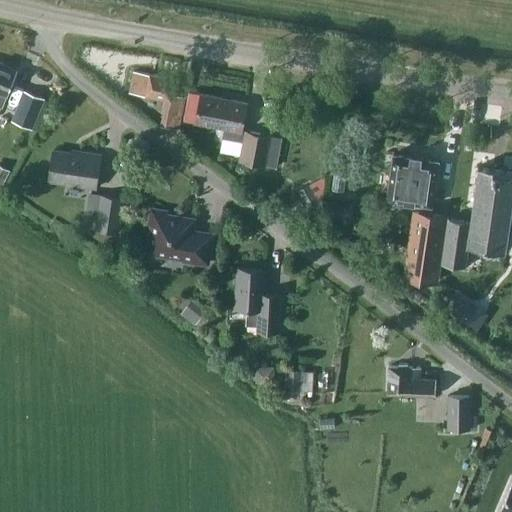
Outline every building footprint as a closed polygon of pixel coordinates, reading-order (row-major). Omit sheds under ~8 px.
[(0,106),(1,107),(15,72),(3,67),(2,64),(0,63),(0,106)] [(149,73),(132,70),(128,93),(145,96),(164,100),(159,126),(179,130),(186,97),(172,94),(176,78),(149,73)] [(12,120),(31,128),(43,98),(24,91),(12,120)] [(195,121),(196,114),(195,114),(200,93),(189,91),(184,119),(195,121)] [(241,123),(245,101),(200,93),(195,114),(196,114),(195,121),(223,126),(221,137),(242,140),(238,159),(276,166),(282,137),(240,129),(241,123)] [(78,152),(52,148),(47,180),(64,182),(64,178),(79,180),(78,184),(95,187),(100,153),(78,150),(78,152)] [(419,210),(412,209),(402,278),(438,283),(448,214),(427,211),(428,206),(432,207),(439,159),(392,152),(385,200),(419,205),(419,210)] [(0,177),(4,180),(9,170),(0,164),(0,177)] [(511,209),(511,171),(478,167),(470,221),(448,218),(441,262),(458,264),(458,267),(468,268),(471,246),(506,252),(511,209)] [(307,208),(319,202),(309,184),(297,190),(307,208)] [(101,195),(97,218),(96,229),(118,232),(123,198),(101,195)] [(352,205),(332,203),(331,219),(350,221),(352,205)] [(206,263),(211,233),(191,230),(193,218),(165,214),(166,211),(151,209),(149,223),(151,224),(147,251),(183,257),(182,259),(206,263)] [(120,240),(118,236),(113,236),(109,238),(108,244),(111,248),(115,249),(119,246),(120,240)] [(278,331),(280,294),(263,293),(264,268),(236,267),(234,307),(247,307),(246,323),(257,324),(257,329),(278,331)] [(487,308),(453,287),(442,304),(475,326),(487,308)] [(195,324),(206,310),(191,298),(180,313),(195,324)] [(405,366),(403,364),(398,364),(394,366),(388,366),(388,395),(433,395),(433,378),(419,378),(419,366),(405,366)] [(301,393),(302,370),(285,369),(284,392),(301,393)] [(470,428),(470,395),(448,395),(448,428),(470,428)] [(334,417),(320,418),(320,428),(335,427),(334,417)] [(511,511),(511,481),(499,511),(502,511),(501,511),(511,511)]
